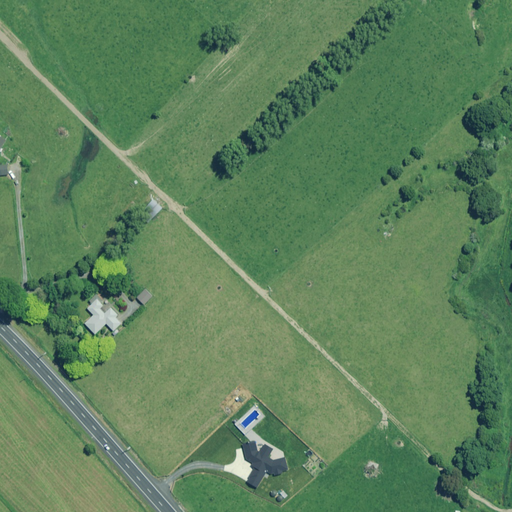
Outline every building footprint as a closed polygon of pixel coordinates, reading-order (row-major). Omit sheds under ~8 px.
[(0,175),(8,175),(8,165),(0,165),(0,175)] [(163,208),(154,199),(144,209),(154,218),(163,208)] [(153,296),(146,289),(137,298),(145,305),(153,296)] [(106,303),(97,293),(89,300),(92,304),(88,308),(94,315),(86,324),(95,334),(107,323),(113,331),(121,324),(115,317),(118,315),(111,307),(107,311),(103,306),(106,303)] [(164,297),(161,293),(150,304),(154,308),(164,297)] [(271,475),(274,475),(275,477),(283,475),(283,472),(290,470),(285,457),(274,461),(269,458),(275,449),(266,444),(261,452),(258,450),(254,440),(242,444),(247,459),(253,463),(251,466),(254,468),(246,483),(258,490),(267,473),(271,475)]
